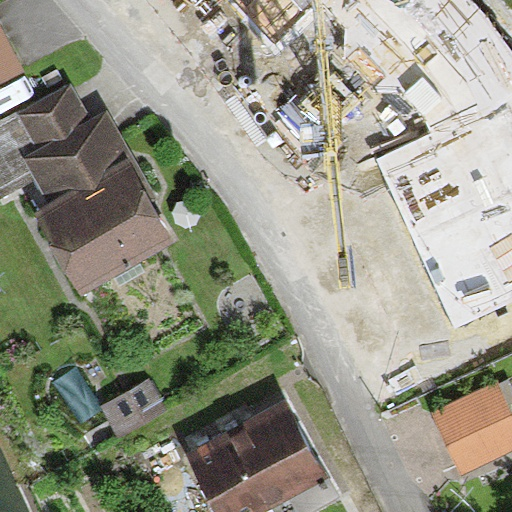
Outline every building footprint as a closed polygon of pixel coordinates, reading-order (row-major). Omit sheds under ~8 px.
[(246,0),(276,32),(314,0),(246,0)] [(433,136),(511,99),(511,54),(486,15),(471,0),(316,0),(409,95),(433,136)] [(0,44),(0,82),(16,73),(0,44)] [(48,210),(32,219),(75,297),(170,244),(101,119),(87,127),(68,93),(19,121),(37,154),(21,162),(48,210)] [(511,99),(433,136),(379,160),(454,325),(511,298),(511,99)] [(468,469),(511,450),(511,381),(510,376),(441,404),(468,469)] [(144,390),(104,409),(117,436),(156,418),(144,390)] [(179,444),(213,511),(261,511),(324,481),(280,393),(179,444)]
